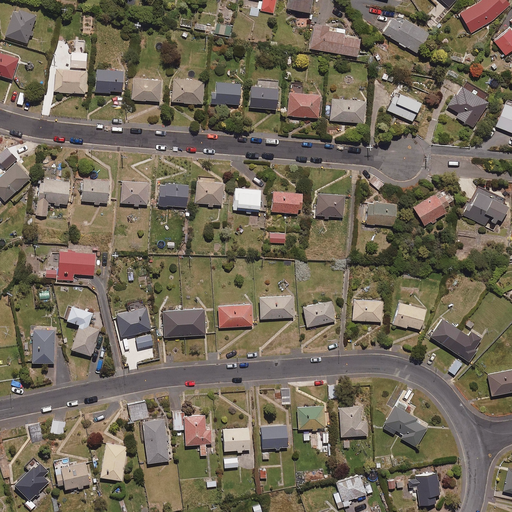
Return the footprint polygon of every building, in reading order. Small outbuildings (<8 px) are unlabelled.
[(274,0),(261,0),(259,10),(272,12),(274,0)] [(309,0),(286,0),(285,7),(308,11),(309,0)] [(475,0),(458,11),(471,32),(490,20),(509,2),(506,0),(475,0)] [(34,13),(11,6),(3,34),(26,41),(34,13)] [(258,8),(250,7),(249,15),(257,16),(258,8)] [(399,21),(390,15),(381,29),(414,50),(427,31),(402,15),(399,21)] [(511,16),(509,19),(511,22),(492,39),(505,54),(511,47),(511,16)] [(343,25),(313,21),(309,47),(355,54),(358,36),(342,34),(343,25)] [(230,25),(215,22),(213,32),(228,35),(230,25)] [(205,24),(196,23),(194,32),(204,34),(205,24)] [(17,57),(0,51),(0,74),(10,77),(17,57)] [(69,67),(84,67),(85,51),(70,51),(69,67)] [(84,67),(69,67),(53,66),(52,91),(84,92),(84,67)] [(121,68),(94,67),(93,90),(121,91),(121,68)] [(455,80),(459,75),(450,67),(446,72),(455,80)] [(159,78),(131,76),(130,98),(158,100),(159,78)] [(202,78),(171,77),(169,101),(201,102),(202,78)] [(276,79),(257,77),(257,84),(248,84),(247,105),(274,107),(276,79)] [(238,81),(214,80),(213,90),(210,90),(209,102),(238,103),(238,81)] [(499,82),(492,80),(488,90),(495,92),(499,82)] [(301,84),(287,83),(285,114),(317,116),(318,92),(300,91),(301,84)] [(487,100),(457,84),(446,104),(450,106),(446,113),(472,127),(487,100)] [(419,100),(393,89),(385,108),(410,119),(419,100)] [(363,98),(330,96),(328,119),(362,121),(363,98)] [(511,103),(503,100),(494,125),(511,131),(511,133),(510,138),(511,139),(511,103)] [(0,192),(6,198),(31,175),(16,159),(8,166),(0,157),(0,192)] [(70,178),(45,175),(43,187),(39,186),(36,213),(46,214),(49,199),(67,202),(70,178)] [(109,178),(84,175),(82,198),(107,201),(109,178)] [(221,178),(194,177),(193,201),(225,202),(225,194),(221,194),(221,178)] [(384,183),(377,177),(371,183),(378,190),(384,183)] [(147,180),(120,179),(119,201),(146,203),(147,180)] [(186,182),(157,181),(156,204),(185,205),(186,182)] [(468,202),(465,201),(460,210),(463,211),(462,214),(493,230),(507,204),(493,197),(495,193),(478,184),(468,202)] [(241,186),(232,186),(231,209),(262,210),(263,190),(241,189),(241,186)] [(429,221),(431,223),(436,220),(435,217),(445,210),(442,206),(455,198),(448,187),(440,191),(438,188),(411,205),(423,224),(429,221)] [(300,191),(270,189),(269,210),(299,212),(300,202),(300,191)] [(343,193),(316,192),(315,214),(342,215),(343,193)] [(393,201),(365,200),(364,223),(392,224),(393,201)] [(283,232),(269,232),(268,241),(283,242),(283,232)] [(96,251),(60,248),(59,267),(47,266),(46,277),(73,279),(74,271),(94,273),(96,251)] [(135,270),(127,271),(127,280),(136,279),(135,270)] [(511,270),(509,270),(508,271),(506,271),(504,273),(504,275),(503,277),(504,278),(505,280),(506,281),(508,282),(510,283),(511,282),(511,281),(511,270)] [(292,316),(291,294),(258,295),(259,318),(292,316)] [(149,328),(142,297),(125,301),(127,308),(114,311),(119,335),(149,328)] [(381,299),(351,297),(350,319),(380,320),(381,299)] [(334,320),(330,299),(300,305),(305,326),(334,320)] [(424,307),(397,300),(391,323),(405,326),(406,324),(418,328),(424,307)] [(251,324),(249,302),(216,304),(217,326),(251,324)] [(93,310),(72,303),(67,318),(80,322),(72,347),(92,353),(100,327),(88,323),(93,310)] [(202,306),(161,309),(162,335),(204,333),(202,306)] [(466,333),(439,316),(428,334),(471,362),(478,351),(473,347),(480,336),(469,329),(466,333)] [(55,327),(33,327),(32,360),(54,361),(55,327)] [(152,344),(149,333),(134,337),(136,347),(152,344)] [(461,362),(455,358),(447,369),(453,373),(461,362)] [(511,389),(511,367),(487,373),(491,394),(511,389)] [(336,384),(327,385),(328,398),(337,397),(336,384)] [(288,388),(280,389),(281,403),(289,403),(288,388)] [(403,405),(394,400),(381,424),(400,435),(400,437),(415,445),(427,423),(401,408),(403,405)] [(148,415),(145,401),(136,403),(139,417),(148,415)] [(322,403),(295,404),(296,427),(323,426),(322,403)] [(358,404),(337,405),(339,435),(366,433),(365,419),(359,419),(358,404)] [(182,414),(182,410),(172,410),(173,429),(182,428),(183,443),(198,443),(199,454),(205,454),(204,442),(210,442),(209,427),(203,428),(202,412),(182,414)] [(167,459),(162,416),(140,419),(145,462),(167,459)] [(66,421),(53,418),(51,432),(63,434),(66,421)] [(286,445),(284,423),(259,425),(260,447),(286,445)] [(42,440),(40,424),(30,425),(32,442),(42,440)] [(246,425),(220,427),(222,450),(248,448),(246,425)] [(127,444),(106,440),(101,475),(122,478),(127,444)] [(236,466),(236,457),(222,457),(223,466),(236,466)] [(49,468),(38,458),(14,482),(31,498),(49,479),(43,474),(49,468)] [(90,482),(87,460),(55,465),(58,483),(64,482),(65,487),(90,482)] [(511,467),(507,467),(502,490),(511,492),(511,467)] [(438,493),(436,471),(414,473),(417,503),(434,502),(433,493),(438,493)] [(365,493),(359,474),(336,482),(342,500),(365,493)] [(401,479),(386,480),(387,487),(402,486),(401,479)]
